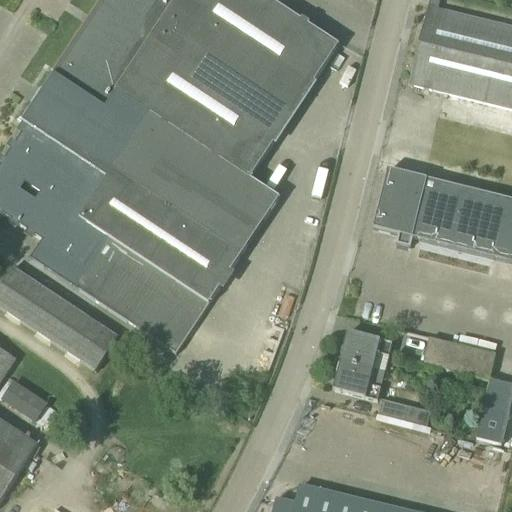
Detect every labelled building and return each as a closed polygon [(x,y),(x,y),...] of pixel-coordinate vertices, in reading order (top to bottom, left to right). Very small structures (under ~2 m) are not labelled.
[(248,183),(339,46),(270,0),(102,0),(51,77),(20,122),(28,127),(0,169),(0,215),(39,241),(26,260),(176,358),(243,257),(279,203),(248,183)] [(441,0),(431,0),(429,10),(438,12),(441,0)] [(410,87),(511,112),(511,30),(438,12),(429,10),(410,87)] [(511,203),(389,173),(374,231),(511,265),(511,203)] [(10,270),(0,284),(0,313),(91,375),(114,341),(10,270)] [(385,376),(392,346),(348,335),(341,365),(385,376)] [(496,357),(431,341),(424,368),(490,384),(490,383),(496,357)] [(0,507),(39,449),(0,423),(0,386),(16,362),(0,351),(0,507)] [(334,393),(378,404),(385,376),(341,365),(334,393)] [(10,383),(0,399),(0,403),(35,425),(47,406),(10,383)] [(511,406),(511,388),(490,383),(490,384),(491,384),(476,442),(502,448),(511,406)] [(430,399),(429,408),(440,409),(441,400),(430,399)] [(379,418),(428,430),(431,415),(383,402),(379,418)] [(394,511),(335,498),(300,489),(296,508),(277,503),(274,511),(394,511)]
